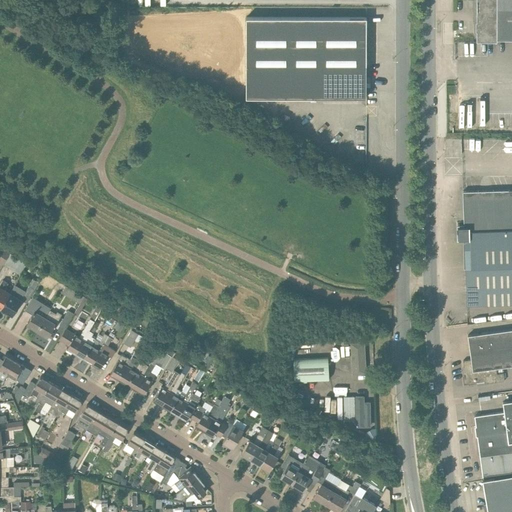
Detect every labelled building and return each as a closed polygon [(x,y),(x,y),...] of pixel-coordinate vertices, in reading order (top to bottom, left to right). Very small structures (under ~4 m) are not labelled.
[(511,0),(476,0),(477,42),(487,43),(497,43),(497,39),(511,39),(511,0)] [(246,17),(246,97),(366,98),(366,18),(246,17)] [(466,305),(476,305),(511,303),(511,190),(463,192),(464,227),(458,227),(459,240),(464,239),(466,305)] [(0,251),(0,262),(4,265),(10,254),(10,253),(2,248),(0,251)] [(10,254),(4,265),(20,274),(26,263),(10,254)] [(0,284),(0,307),(1,308),(10,292),(5,289),(8,283),(3,280),(0,284)] [(17,284),(26,289),(27,285),(19,280),(17,284)] [(10,292),(1,308),(12,315),(21,300),(27,303),(35,290),(29,286),(24,294),(19,291),(16,295),(10,292)] [(81,302),(84,297),(78,294),(75,299),(81,302)] [(87,299),(84,297),(81,302),(74,314),(77,316),(87,299)] [(27,324),(38,330),(46,316),(40,313),(45,304),(40,301),(40,302),(39,302),(27,324)] [(67,348),(76,353),(92,325),(102,308),(98,306),(79,336),(66,329),(59,340),(68,345),(67,348)] [(51,338),(54,333),(51,332),(62,314),(57,312),(56,314),(50,310),(46,316),(38,330),(43,333),(51,338)] [(65,328),(74,314),(68,310),(60,325),(65,328)] [(124,326),(117,321),(114,327),(121,331),(124,326)] [(76,353),(84,358),(96,339),(91,336),(96,328),(92,325),(76,353)] [(468,385),(476,384),(476,381),(484,380),(484,383),(504,380),(503,373),(497,374),(496,368),(511,365),(511,329),(468,335),(471,360),(463,361),(464,368),(462,369),(464,384),(468,384),(468,385)] [(128,348),(130,344),(136,335),(131,332),(123,345),(128,348)] [(96,339),(84,358),(92,363),(109,336),(104,333),(100,341),(96,339)] [(109,336),(92,363),(101,368),(109,355),(112,357),(116,350),(108,345),(112,338),(109,336)] [(365,343),(351,343),(353,375),(367,374),(366,361),(370,361),(370,353),(366,354),(365,343)] [(127,384),(136,389),(159,349),(156,353),(152,351),(145,364),(141,361),(127,384)] [(147,392),(148,390),(147,390),(156,374),(151,372),(156,363),(158,364),(164,368),(171,356),(159,349),(136,389),(144,394),(146,391),(147,392)] [(0,378),(2,380),(6,374),(15,360),(6,355),(4,360),(0,357),(0,378)] [(122,355),(110,374),(119,379),(130,360),(131,360),(126,357),(122,355)] [(119,379),(127,384),(141,361),(133,356),(131,360),(130,360),(119,379)] [(172,371),(179,360),(173,357),(167,368),(172,371)] [(294,358),(295,381),(330,379),(329,357),(294,358)] [(6,374),(7,374),(23,384),(31,370),(15,360),(6,374)] [(153,400),(162,405),(173,388),(182,372),(181,372),(180,374),(174,370),(164,388),(162,386),(153,400)] [(162,405),(170,410),(182,391),(177,388),(185,374),(182,372),(173,388),(162,405)] [(39,402),(51,382),(41,376),(36,384),(31,381),(26,389),(23,393),(29,397),(32,393),(37,396),(35,400),(39,402)] [(182,391),(170,410),(179,415),(192,392),(197,384),(193,381),(190,386),(186,384),(182,391)] [(35,409),(40,412),(46,401),(52,405),(61,389),(51,382),(39,402),(35,409)] [(221,383),(218,388),(223,391),(226,386),(221,383)] [(18,402),(23,393),(26,389),(21,386),(19,388),(16,394),(15,395),(18,402)] [(61,411),(71,395),(61,389),(52,405),(51,405),(61,411)] [(187,420),(189,417),(194,419),(202,406),(197,403),(201,397),(192,392),(179,415),(187,420)] [(69,408),(76,412),(82,401),(71,395),(61,411),(66,414),(69,408)] [(355,421),(354,396),(343,397),(344,421),(355,421)] [(365,396),(355,397),(356,428),(371,427),(371,402),(365,402),(365,396)] [(198,422),(196,425),(204,430),(217,409),(219,406),(222,401),(217,398),(208,414),(204,412),(206,409),(202,406),(194,419),(198,422)] [(475,416),(480,456),(482,476),(511,472),(511,400),(503,402),(504,412),(475,416)] [(256,417),(262,406),(256,403),(250,414),(256,417)] [(76,423),(86,429),(98,410),(87,404),(76,423)] [(217,409),(204,430),(213,436),(214,433),(221,437),(228,425),(221,421),(225,414),(217,409)] [(97,435),(98,433),(108,416),(98,410),(86,429),(97,435)] [(99,446),(103,448),(118,422),(108,416),(98,433),(105,436),(99,446)] [(27,424),(33,437),(40,425),(30,419),(27,424)] [(8,430),(23,428),(23,421),(7,423),(8,430)] [(116,436),(122,440),(129,429),(118,422),(103,448),(102,449),(107,452),(113,442),(116,436)] [(244,430),(233,424),(223,442),(233,448),(244,430)] [(250,439),(241,453),(251,459),(264,437),(268,430),(263,427),(254,441),(250,439)] [(49,432),(44,429),(40,436),(45,439),(49,432)] [(68,447),(75,434),(68,431),(61,443),(68,447)] [(131,453),(134,455),(144,438),(134,432),(127,443),(134,447),(131,453)] [(251,459),(260,464),(269,450),(265,448),(270,440),(264,437),(251,459)] [(142,452),(148,456),(154,445),(144,438),(134,455),(139,457),(142,452)] [(269,450),(260,464),(270,470),(278,456),(274,454),(282,441),(276,438),(269,450)] [(337,447),(339,443),(333,439),(329,447),(335,450),(337,447)] [(146,469),(152,473),(164,451),(154,445),(148,456),(152,458),(146,469)] [(0,467),(7,467),(6,458),(10,458),(10,453),(19,453),(19,448),(10,449),(1,449),(0,449),(0,467)] [(42,462),(47,454),(40,450),(35,458),(42,462)] [(157,472),(164,476),(168,468),(175,457),(164,451),(152,473),(150,475),(154,477),(157,472)] [(288,464),(281,477),(292,483),(299,472),(307,459),(301,455),(294,467),(288,464)] [(174,483),(180,490),(198,476),(191,468),(189,470),(185,467),(187,465),(175,457),(168,468),(164,476),(161,481),(166,484),(174,472),(179,479),(174,483)] [(307,459),(299,472),(292,483),(304,490),(309,481),(315,484),(317,481),(325,467),(319,464),(318,465),(307,459)] [(74,465),(68,462),(65,467),(71,470),(74,465)] [(0,476),(5,477),(5,471),(16,471),(16,467),(7,467),(0,467),(0,476)] [(321,483),(314,496),(326,504),(337,485),(325,478),(330,470),(325,467),(317,481),(321,483)] [(0,486),(8,487),(8,477),(5,477),(0,476),(0,486)] [(186,499),(193,493),(198,498),(206,491),(202,486),(204,484),(198,476),(180,490),(171,497),(186,501),(186,499)] [(485,511),(511,511),(511,476),(483,481),(487,505),(484,506),(485,511)] [(145,488),(150,491),(154,484),(149,481),(145,488)] [(355,494),(361,484),(356,481),(352,486),(349,485),(347,489),(355,494)] [(337,485),(326,504),(338,511),(346,497),(340,494),(343,489),(337,485)] [(3,502),(11,501),(12,502),(20,501),(21,501),(21,496),(21,487),(14,487),(8,487),(0,486),(0,497),(3,497),(3,502)] [(386,488),(380,499),(383,501),(390,504),(389,490),(386,488)] [(347,511),(348,511),(372,511),(376,506),(362,497),(361,499),(354,495),(345,511),(347,511)] [(137,511),(137,510),(137,504),(137,496),(132,496),(132,511),(127,511),(137,511)] [(101,511),(101,499),(94,499),(92,501),(92,505),(95,507),(96,507),(96,511),(92,511),(90,509),(86,509),(84,511),(101,511)] [(11,501),(3,502),(3,507),(5,507),(5,511),(11,511),(11,507),(11,501)] [(29,511),(29,501),(21,501),(21,511),(29,511)] [(75,511),(75,502),(63,502),(64,510),(63,510),(63,511),(75,511)]
